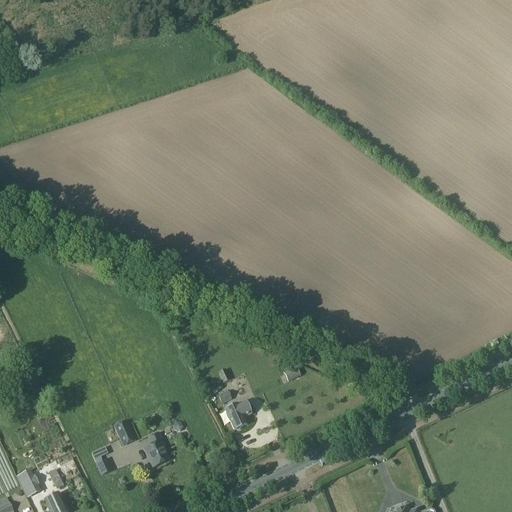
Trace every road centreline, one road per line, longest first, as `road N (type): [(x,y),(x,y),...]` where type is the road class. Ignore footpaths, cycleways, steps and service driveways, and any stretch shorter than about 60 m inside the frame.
road 1 (track): [(0,203),(399,383),(430,419)]
road 2 (secondary): [(202,511),(403,414)]
road 3 (secondary): [(403,414),(511,362)]
